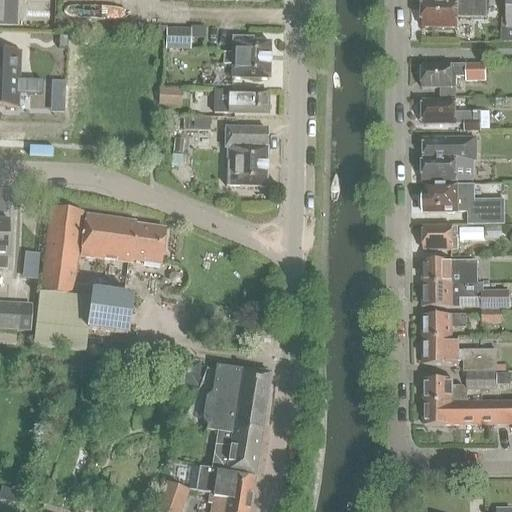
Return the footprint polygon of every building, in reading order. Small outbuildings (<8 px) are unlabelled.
[(17,0),(0,0),(0,27),(17,28),(17,0)] [(486,2),(457,1),(422,1),(422,14),(420,17),(420,22),(422,25),(422,29),(458,29),(458,19),(486,19),(486,2)] [(190,29),(165,28),(164,50),(190,51),(190,29)] [(58,37),(58,50),(66,50),(67,37),(58,37)] [(76,38),(75,50),(99,51),(100,39),(76,38)] [(269,81),(270,44),(262,44),(262,41),(252,41),(252,39),(232,39),(232,54),(224,54),(223,65),(232,66),(231,80),(269,81)] [(0,79),(15,80),(20,80),(21,54),(21,53),(0,51),(0,79)] [(422,90),(439,90),(439,101),(455,100),(455,89),(456,89),(456,79),(466,78),(466,82),(486,82),(485,66),(422,67),(422,70),(419,72),(419,80),(422,82),(422,90)] [(88,124),(89,120),(115,121),(128,122),(128,126),(129,126),(130,98),(143,98),(144,71),(130,70),(129,91),(116,91),(90,90),(90,86),(88,86),(87,124),(88,124)] [(0,108),(18,109),(19,108),(19,96),(41,97),(42,82),(20,81),(20,80),(15,80),(0,79),(0,108)] [(52,82),(51,94),(65,94),(65,83),(52,82)] [(180,91),(160,90),(160,104),(172,105),(172,101),(180,101),(180,91)] [(269,93),(228,93),(213,93),(213,115),(269,116),(269,93)] [(490,113),(464,114),(455,114),(455,102),(422,103),(422,106),(419,109),(419,115),(422,118),(422,126),(464,126),(464,133),(480,133),(480,130),(490,130),(490,113)] [(183,131),(209,131),(209,118),(183,118),(183,131)] [(266,189),(267,150),(266,150),(266,130),(226,129),(225,150),(227,150),(226,188),(266,189)] [(182,154),(183,141),(174,140),(173,153),(182,154)] [(456,159),(476,159),(476,141),(424,141),(424,159),(422,159),(422,168),(421,171),(420,176),(422,179),(422,183),(460,183),(460,168),(456,168),(456,159)] [(505,225),(504,200),(475,201),(475,186),(425,187),(425,195),(423,195),(423,200),(421,202),(421,208),(423,210),(423,214),(446,214),(447,215),(453,215),(455,214),(458,214),(468,213),(468,226),(505,225)] [(41,294),(72,297),(77,257),(131,264),(131,261),(147,263),(146,267),(157,269),(158,265),(162,265),(166,231),(136,227),(136,223),(85,217),(82,246),(79,245),(83,213),(51,209),(41,294)] [(0,270),(7,271),(9,221),(0,220),(0,270)] [(502,227),(485,227),(485,242),(502,242),(502,227)] [(423,252),(458,251),(458,239),(452,239),(452,228),(423,228),(423,232),(421,234),(421,240),(423,243),(423,252)] [(24,254),(22,270),(37,272),(39,255),(24,254)] [(478,285),(478,262),(423,262),(423,271),(422,273),(422,280),(424,282),(424,286),(478,285)] [(423,309),(460,308),(460,299),(481,299),(481,310),(509,310),(509,293),(483,293),(483,285),(478,285),(424,286),(423,289),(422,291),(422,297),(424,300),(423,309)] [(40,293),(33,347),(85,353),(88,332),(91,300),(90,300),(72,297),(41,294),(40,293)] [(91,300),(88,332),(126,336),(131,297),(120,296),(93,293),(91,300)] [(20,303),(0,302),(0,331),(18,332),(30,333),(32,304),(20,303)] [(482,325),(502,325),(502,313),(482,313),(482,325)] [(424,340),(452,340),(452,329),(466,329),(466,317),(424,318),(424,326),(422,328),(422,335),(424,337),(424,340)] [(422,352),(425,354),(425,366),(452,366),(452,362),(465,362),(465,374),(467,374),(497,374),(496,352),(459,352),(458,340),(424,340),(424,344),(422,346),(422,352)] [(197,389),(200,364),(177,361),(177,364),(174,382),(174,386),(197,389)] [(261,435),(271,372),(216,364),(212,393),(205,397),(202,420),(207,426),(206,431),(217,432),(217,433),(232,435),(233,430),(261,435)] [(505,374),(497,374),(467,374),(467,391),(497,391),(505,391),(505,374)] [(462,387),(453,387),(453,380),(425,381),(425,389),(423,392),(423,397),(425,400),(425,404),(467,404),(467,392),(467,391),(462,387)] [(166,400),(168,386),(145,383),(143,397),(166,400)] [(511,403),(492,404),(467,404),(425,404),(425,407),(423,409),(422,415),(425,418),(425,427),(511,426),(511,403)] [(255,477),(261,435),(233,430),(232,435),(217,433),(211,470),(255,477)] [(255,477),(211,470),(199,468),(195,492),(208,494),(208,496),(213,497),(213,498),(225,500),(251,504),(255,481),(255,477)] [(181,511),(189,490),(165,482),(155,511),(181,511)] [(21,492),(1,487),(0,492),(0,501),(18,505),(21,492)] [(249,511),(251,504),(225,500),(213,498),(213,497),(208,496),(207,505),(211,505),(209,511),(249,511)]
